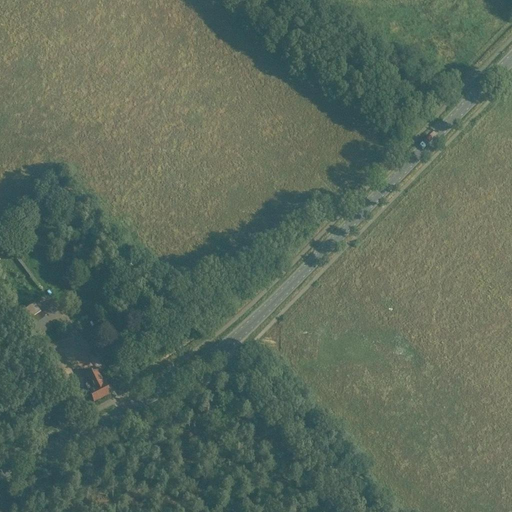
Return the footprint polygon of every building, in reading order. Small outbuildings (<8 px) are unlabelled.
[(26,294),(39,281),(16,259),(3,272),(26,294)] [(112,307),(115,301),(110,299),(109,298),(106,305),(112,307)] [(49,324),(41,313),(30,321),(37,332),(49,324)] [(72,379),(95,369),(89,354),(77,359),(75,354),(64,359),(72,379)] [(84,384),(89,394),(94,403),(109,395),(104,386),(97,372),(87,377),(89,382),(84,384)]
